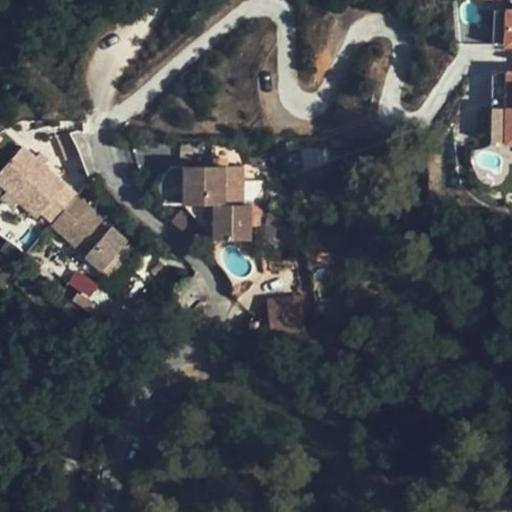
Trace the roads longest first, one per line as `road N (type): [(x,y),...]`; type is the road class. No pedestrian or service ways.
road 1 (unknown): [(99,141),(230,25),(256,16),(276,26),(280,68),(300,103),(328,91),(357,45),(388,50),(391,107),(405,121),(439,90),(461,16)]
road 2 (residential): [(106,511),(112,457),(144,389),(220,313),(212,269),(139,210),(104,164),(99,141)]
road 3 (track): [(99,141),(112,73),(159,0)]
